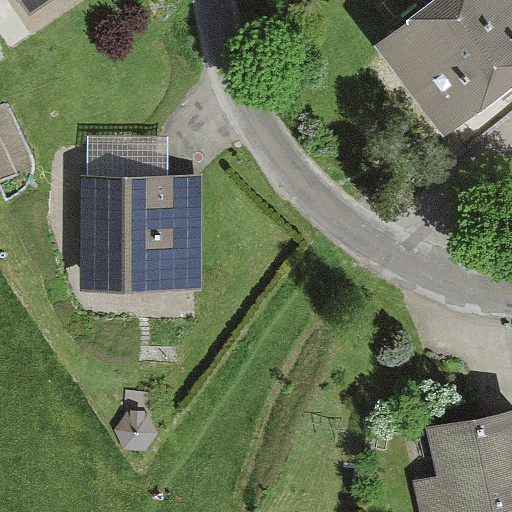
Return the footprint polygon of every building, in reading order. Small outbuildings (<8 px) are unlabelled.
[(17,0),(28,16),(50,0),(17,0)] [(511,85),(511,0),(438,0),(379,44),(446,135),(511,85)] [(199,175),(76,177),(78,290),(201,288),(199,175)] [(511,410),(423,427),(432,476),(411,480),(416,511),(491,511),(511,508),(511,410)] [(158,432),(147,411),(126,411),(114,429),(125,450),(145,450),(158,432)]
